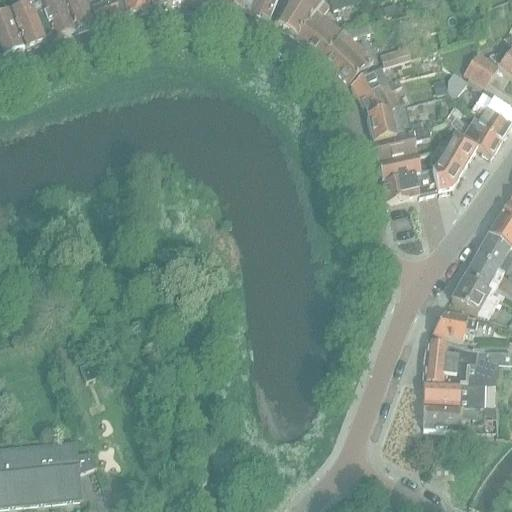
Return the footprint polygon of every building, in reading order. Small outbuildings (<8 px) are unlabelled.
[(15,0),(19,11),(8,15),(23,54),(46,45),(28,0),(15,0)] [(60,0),(48,0),(37,4),(52,43),(74,35),(60,0)] [(60,0),(74,35),(96,28),(84,0),(60,0)] [(84,0),(96,28),(118,21),(118,20),(110,0),(84,0)] [(148,0),(110,0),(118,20),(125,19),(151,14),(148,0)] [(148,0),(151,14),(157,13),(185,9),(181,0),(148,0)] [(181,0),(185,9),(207,9),(204,0),(181,0)] [(204,0),(207,9),(223,12),(219,0),(204,0)] [(240,0),(219,0),(223,12),(242,16),(240,0)] [(240,0),(242,16),(267,26),(277,0),(240,0)] [(272,29),(295,41),(321,4),(322,4),(315,0),(283,0),(281,7),(283,8),(272,29)] [(321,4),(295,41),(321,61),(341,33),(342,33),(322,18),(329,9),(322,4),(321,4)] [(0,60),(1,63),(23,54),(8,15),(0,18),(0,60)] [(341,33),(321,61),(348,88),(373,63),(350,41),(372,36),(369,26),(342,33),(341,33)] [(511,37),(503,42),(511,51),(511,52),(501,66),(498,58),(485,62),(476,57),(463,78),(484,92),(498,71),(511,82),(511,37)] [(379,60),(383,72),(410,64),(406,52),(379,60)] [(350,90),(357,103),(388,88),(387,87),(391,87),(398,85),(398,83),(392,86),(390,82),(386,84),(379,71),(361,81),(350,90)] [(436,97),(446,94),(447,84),(442,73),(429,76),(436,97)] [(447,84),(446,94),(451,105),(467,87),(452,76),(447,84)] [(388,88),(357,103),(366,120),(401,114),(400,112),(404,111),(404,110),(399,111),(391,93),(400,90),(398,85),(391,87),(387,87),(388,88)] [(473,126),(473,127),(475,128),(474,129),(500,145),(510,129),(475,106),(470,114),(481,121),(476,128),(473,126)] [(401,114),(366,120),(368,129),(371,147),(410,138),(408,129),(404,111),(400,112),(401,114)] [(475,128),(473,127),(471,129),(467,133),(463,129),(455,120),(449,127),(451,129),(464,145),(475,153),(489,162),(500,145),(474,129),(475,128)] [(410,138),(371,147),(376,166),(415,158),(413,146),(428,143),(427,135),(410,139),(410,138)] [(434,156),(433,157),(463,174),(475,153),(448,136),(441,149),(439,148),(434,156)] [(433,157),(428,158),(428,164),(431,174),(435,193),(437,198),(450,195),(463,174),(433,157)] [(415,158),(376,166),(380,186),(422,176),(431,174),(428,164),(428,158),(422,159),(423,168),(418,169),(415,158)] [(422,176),(380,186),(384,208),(417,200),(417,202),(418,201),(436,197),(435,193),(431,174),(422,176)] [(499,221),(511,229),(511,209),(507,207),(498,220),(499,221)] [(511,229),(499,221),(487,239),(509,254),(511,255),(511,229)] [(487,239),(475,262),(502,277),(503,276),(497,273),(509,254),(487,239)] [(463,283),(489,297),(490,298),(497,287),(502,277),(475,262),(463,283)] [(489,297),(463,283),(451,305),(476,319),(487,322),(498,303),(490,298),(489,297)] [(472,332),(474,322),(443,317),(430,339),(462,345),(465,331),(472,332)] [(423,387),(459,387),(458,389),(482,390),(493,390),(495,369),(509,369),(509,359),(498,358),(498,357),(476,357),(464,356),(447,350),(427,346),(424,365),(423,387)] [(85,386),(95,382),(89,367),(79,371),(85,386)] [(423,387),(423,410),(458,411),(476,413),(481,413),(482,390),(458,389),(459,387),(423,387)] [(458,411),(423,410),(422,434),(458,435),(458,421),(480,422),(481,413),(476,413),(458,411)] [(74,447),(0,454),(0,511),(80,504),(77,477),(95,471),(90,458),(75,460),(74,447)]
